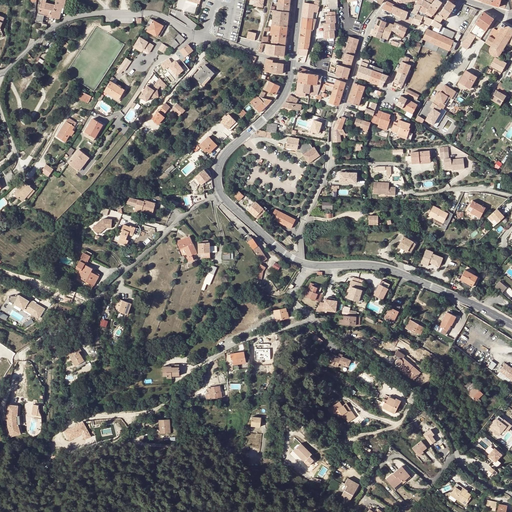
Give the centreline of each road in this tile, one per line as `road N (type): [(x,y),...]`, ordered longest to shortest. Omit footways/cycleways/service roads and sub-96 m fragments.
road 1 (residential): [(242,454),(138,442),(134,433),(224,349),(313,320)]
road 2 (residential): [(511,495),(460,461),(439,418),(410,385),(313,320)]
road 3 (unclassified): [(202,35),(151,13),(84,13),(55,23),(0,72)]
road 4 (secondary): [(307,265),(392,270),(511,325)]
road 5 (residential): [(219,192),(55,330)]
road 6 (secondary): [(293,63),(280,102),(224,155),(219,192)]
